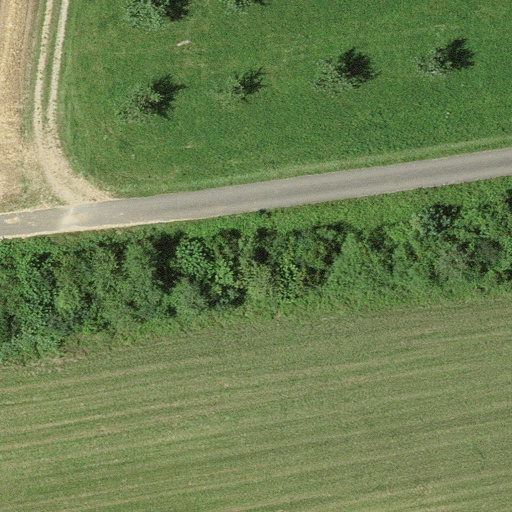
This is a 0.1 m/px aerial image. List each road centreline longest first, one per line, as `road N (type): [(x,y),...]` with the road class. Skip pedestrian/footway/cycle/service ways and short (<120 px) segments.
road 1 (unclassified): [(0,234),(511,167)]
road 2 (track): [(83,225),(57,167),(54,137),(68,0)]
